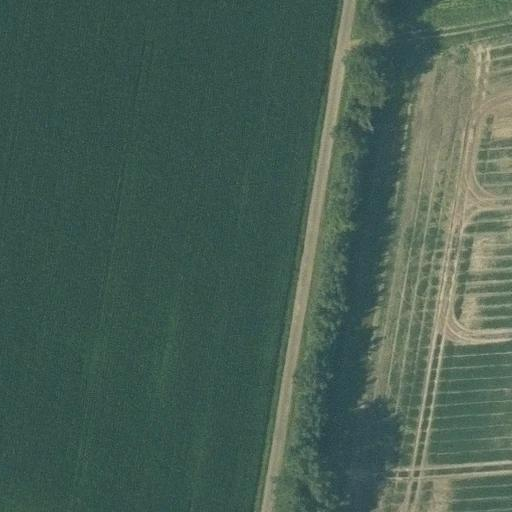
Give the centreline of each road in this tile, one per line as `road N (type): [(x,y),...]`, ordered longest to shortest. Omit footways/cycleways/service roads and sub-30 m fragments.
road 1 (unclassified): [(349,0),(265,511)]
road 2 (track): [(341,46),(511,17)]
